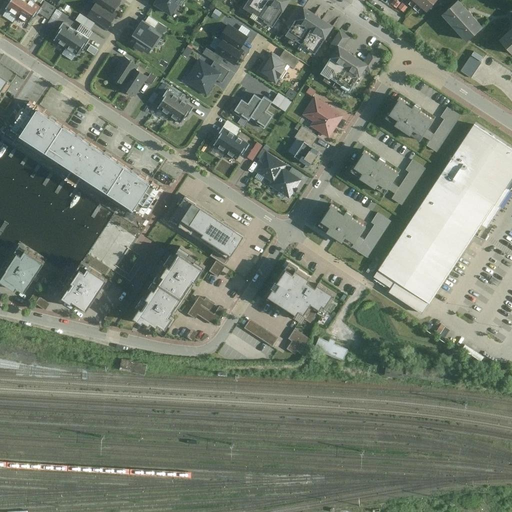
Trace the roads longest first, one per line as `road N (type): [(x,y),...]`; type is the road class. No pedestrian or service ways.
road 1 (residential): [(0,310),(181,350),(213,345),(292,230)]
road 2 (residential): [(0,41),(292,230)]
road 3 (residential): [(408,53),(292,230)]
road 4 (residential): [(408,53),(511,124)]
